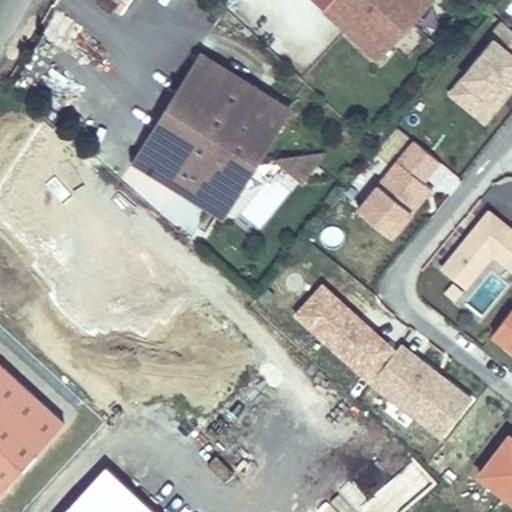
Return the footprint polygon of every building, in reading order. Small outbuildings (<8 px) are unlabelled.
[(313,0),(379,60),(434,0),(313,0)] [(490,34),(493,37),(447,95),(486,125),(511,92),(511,86),(508,83),(511,78),(511,30),(500,21),(490,34)] [(293,110),(201,53),(133,162),(225,219),(293,110)] [(357,210),(393,239),(434,190),(426,184),(442,164),(414,141),(357,210)] [(303,182),(327,155),(325,153),(273,158),(272,160),(303,182)] [(511,271),(511,227),(488,209),(440,268),(467,290),(494,257),(511,271)] [(294,315),(371,385),(397,351),(323,284),(294,315)] [(511,309),(492,336),(511,350),(511,309)] [(371,385),(442,440),(474,399),(403,344),(397,351),(371,385)] [(0,365),(0,493),(64,424),(0,365)] [(476,479),(511,505),(511,434),(510,433),(476,479)] [(154,511),(106,468),(66,511),(154,511)]
